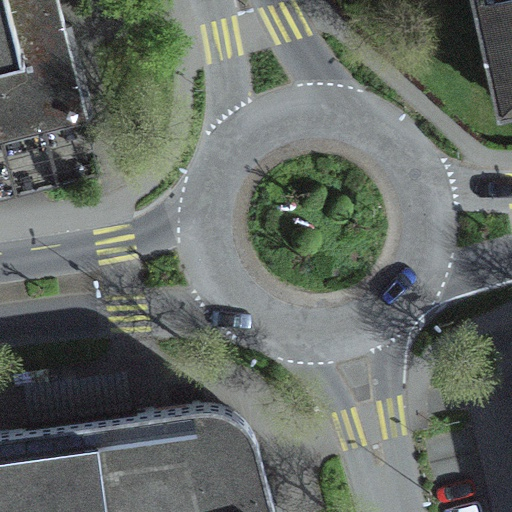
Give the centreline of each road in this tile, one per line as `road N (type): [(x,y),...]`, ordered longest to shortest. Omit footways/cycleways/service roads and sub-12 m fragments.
road 1 (secondary): [(238,303),(305,333),(343,329),(375,316),(401,292),(426,228)]
road 2 (secondary): [(0,314),(238,303)]
road 3 (secondary): [(204,214),(117,249),(0,276)]
road 4 (secondary): [(426,228),(408,162),(384,136),(320,112),(282,117)]
road 5 (unknown): [(343,329),(381,511)]
road 6 (secondary): [(282,117),(229,152),(204,214)]
road 7 (secondary): [(245,0),(282,117)]
